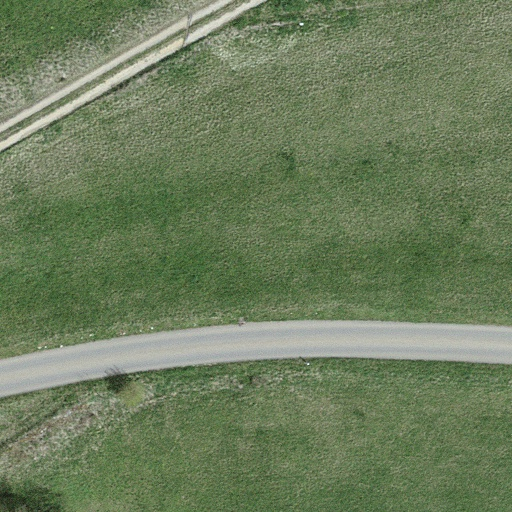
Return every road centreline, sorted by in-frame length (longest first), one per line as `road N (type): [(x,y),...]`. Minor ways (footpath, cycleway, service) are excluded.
road 1 (unclassified): [(0,378),(150,349),(264,339),(511,344)]
road 2 (track): [(283,0),(0,149)]
